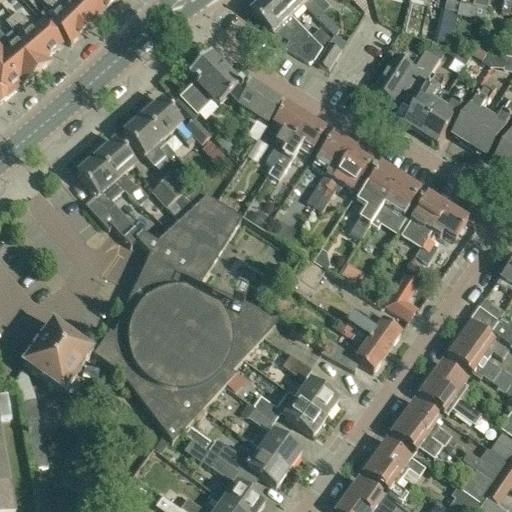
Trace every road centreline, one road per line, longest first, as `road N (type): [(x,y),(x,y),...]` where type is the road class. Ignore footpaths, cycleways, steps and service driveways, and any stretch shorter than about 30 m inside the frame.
road 1 (residential): [(511,209),(378,126),(353,130),(213,31)]
road 2 (residential): [(307,511),(511,227)]
road 3 (secondary): [(5,155),(179,0)]
